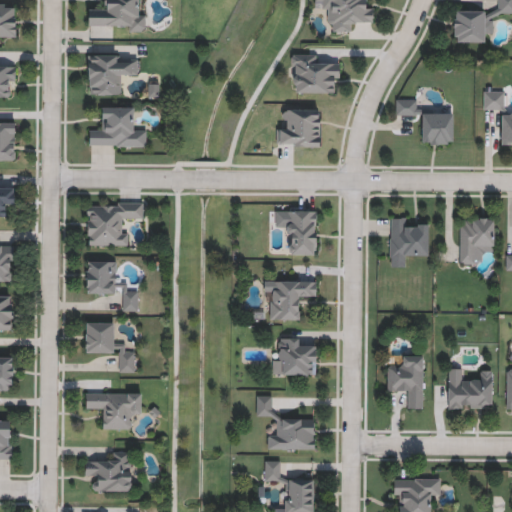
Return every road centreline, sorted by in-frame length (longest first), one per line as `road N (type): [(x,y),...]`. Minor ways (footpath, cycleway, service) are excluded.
road 1 (residential): [(52,0),(48,511)]
road 2 (residential): [(511,181),(53,180)]
road 3 (residential): [(351,511),(354,180)]
road 4 (residential): [(354,180),(361,120),(421,0)]
road 5 (residential): [(511,446),(352,446)]
